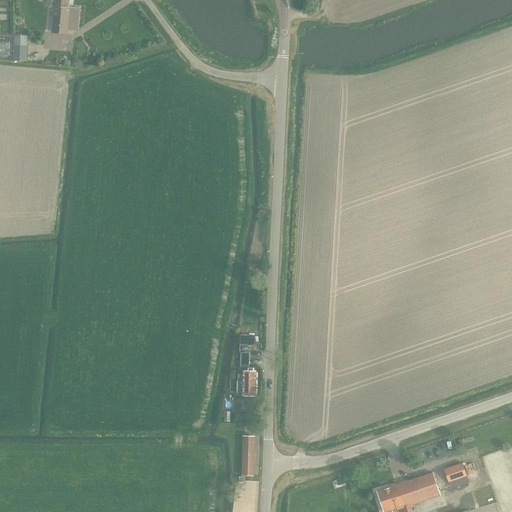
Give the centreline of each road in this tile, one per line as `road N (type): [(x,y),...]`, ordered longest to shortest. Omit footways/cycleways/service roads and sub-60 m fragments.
road 1 (tertiary): [(267,463),(281,78)]
road 2 (unclassified): [(267,463),(333,458),(511,396)]
road 3 (unclassified): [(281,78),(196,65),(145,0)]
